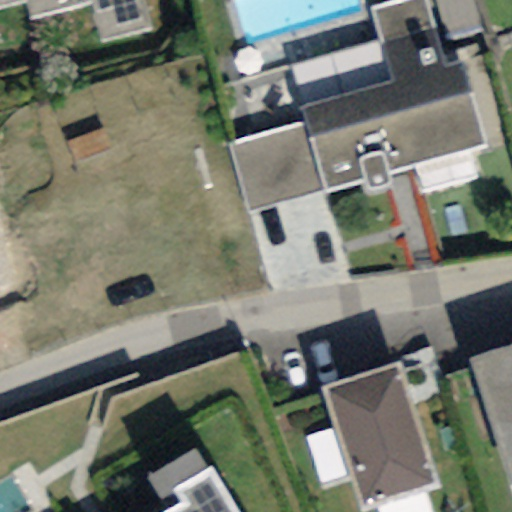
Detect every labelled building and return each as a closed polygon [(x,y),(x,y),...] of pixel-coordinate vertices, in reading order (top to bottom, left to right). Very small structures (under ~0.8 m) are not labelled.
[(95,41),(143,27),(136,0),(0,0),(0,4),(17,0),(20,0),(26,20),(84,5),(95,41)] [(307,119),(229,142),(250,211),(488,140),(461,51),(444,56),(427,0),(378,0),(371,2),(393,74),(301,101),(307,119)] [(0,316),(30,307),(0,214),(0,316)] [(511,345),(465,360),(506,486),(511,483),(511,345)] [(396,364),(321,388),(360,511),(435,487),(396,364)] [(236,511),(211,469),(175,491),(183,504),(169,511),(236,511)]
